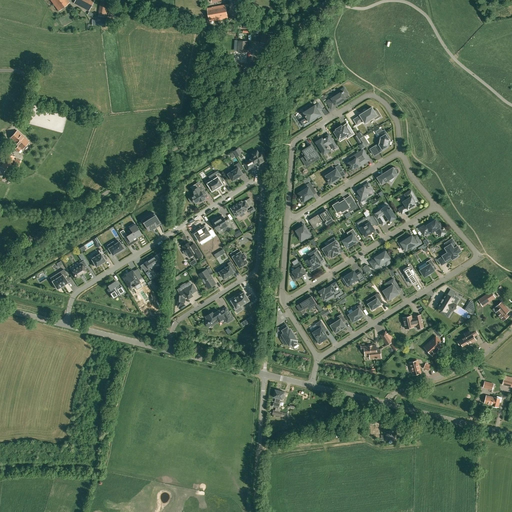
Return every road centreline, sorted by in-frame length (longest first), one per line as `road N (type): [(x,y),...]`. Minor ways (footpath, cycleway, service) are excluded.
road 1 (residential): [(168,350),(180,318),(256,267),(259,182),(75,293),(65,324)]
road 2 (residential): [(0,260),(284,78),(287,46),(299,28)]
road 3 (track): [(265,361),(284,78)]
road 4 (residential): [(317,363),(476,258),(436,206)]
road 5 (residential): [(401,151),(389,109),(362,97),(293,145),(287,217)]
road 6 (residential): [(436,206),(282,298)]
road 7 (unclassified): [(389,405),(399,392),(469,366),(511,330)]
road 8 (unclassified): [(259,511),(264,374)]
road 9 (residential): [(401,151),(287,217)]
road 10 (unclassified): [(511,435),(389,405)]
